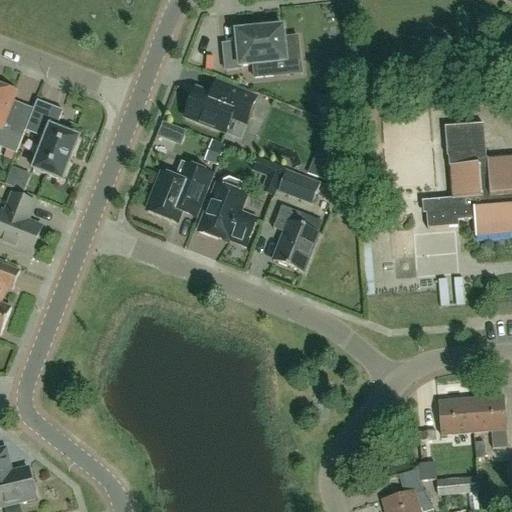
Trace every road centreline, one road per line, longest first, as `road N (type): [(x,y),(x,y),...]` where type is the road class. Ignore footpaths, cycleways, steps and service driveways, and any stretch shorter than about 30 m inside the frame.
road 1 (residential): [(399,379),(311,319),(86,230)]
road 2 (residential): [(24,397),(86,230)]
road 3 (residential): [(337,511),(332,460),(399,379)]
road 4 (residential): [(122,511),(109,482),(32,423),(24,397)]
road 5 (residential): [(136,100),(0,46)]
road 6 (residential): [(86,230),(136,100)]
